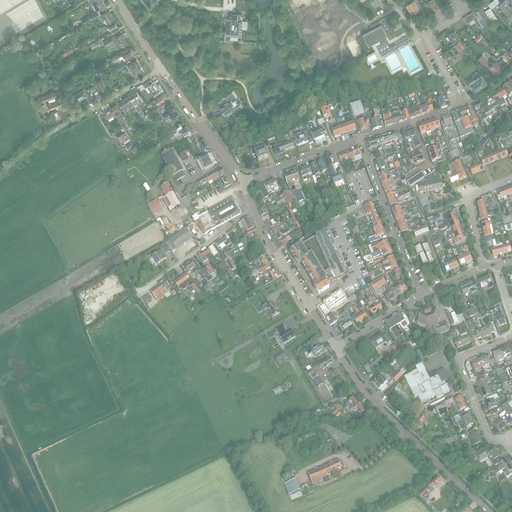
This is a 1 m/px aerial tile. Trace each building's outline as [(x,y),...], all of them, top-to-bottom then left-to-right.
[(97,11),(106,6),(101,0),(88,0),(92,5),(93,4),(97,11)] [(430,4),(434,10),(439,7),(438,6),(437,7),(433,0),(429,0),(430,1),(429,1),(430,4)] [(491,9),(498,5),(494,0),(488,5),(491,9)] [(511,8),(505,0),(498,5),(511,21),(511,20),(511,8)] [(413,1),(405,6),(411,15),(419,10),(413,1)] [(486,26),(492,22),(497,19),(494,13),(495,12),(494,9),(492,11),(490,8),(484,11),(482,7),(474,12),(484,27),(486,31),(488,30),(486,26)] [(114,20),(108,11),(100,15),(96,18),(97,19),(101,17),(102,18),(103,17),(104,18),(103,19),(104,20),(105,20),(107,24),(114,20)] [(241,36),(243,16),(241,16),(241,15),(240,15),(240,14),(235,14),(235,15),(232,15),(232,14),(232,13),(230,13),(229,14),(228,14),(227,19),(229,19),(228,28),(227,28),(227,35),(241,36)] [(470,22),(476,18),(472,13),(463,18),(467,24),(469,27),(470,26),(470,27),(472,26),(470,22)] [(369,46),(395,31),(393,27),(391,28),(387,22),(389,21),(387,17),(370,26),(372,30),(363,35),(369,46)] [(117,27),(114,21),(100,30),(101,32),(109,28),(111,31),(117,27)] [(453,44),(460,39),(454,31),(452,33),(447,36),(453,44)] [(121,47),(127,44),(121,34),(117,37),(116,35),(111,38),(111,37),(103,42),(106,46),(113,42),(114,41),(119,48),(121,47)] [(387,40),(376,46),(382,56),(394,50),(394,51),(397,49),(396,48),(412,40),(410,36),(390,46),(387,40)] [(92,50),(101,45),(98,40),(90,45),(92,50)] [(459,52),(465,48),(460,41),(454,46),(459,52)] [(63,58),(78,49),(77,47),(72,50),(72,49),(61,55),(63,58)] [(504,52),(501,55),(509,64),(511,60),(511,56),(509,53),(508,53),(504,48),(502,50),(504,52)] [(121,56),(117,59),(119,63),(133,55),(130,50),(122,55),(123,56),(122,57),(121,56)] [(494,58),(496,61),(504,69),(509,64),(501,55),(500,54),(496,58),(496,57),(494,58)] [(483,65),(488,61),(482,55),(478,59),(483,65)] [(134,76),(143,71),(136,60),(128,65),(134,76)] [(504,69),(496,61),(489,67),(497,75),(504,69)] [(124,62),(120,64),(115,67),(117,71),(127,66),(124,62)] [(475,91),(487,82),(481,75),(480,73),(474,77),(476,79),(469,83),(469,84),(467,85),(472,91),(473,89),(475,91)] [(97,86),(100,91),(106,88),(101,80),(98,82),(96,79),(91,82),(95,87),(97,86)] [(155,97),(160,93),(159,91),(160,91),(153,82),(152,83),(150,80),(143,86),(145,88),(149,85),(152,89),(151,89),(152,91),(151,92),(155,97)] [(502,89),(506,96),(507,95),(508,97),(511,95),(511,91),(508,85),(502,89)] [(502,89),(491,96),(495,103),(494,104),(494,105),(500,116),(505,114),(500,105),(502,103),(503,105),(505,104),(504,102),(505,101),(503,98),(506,96),(502,89)] [(77,101),(79,100),(87,96),(83,90),(74,96),(77,101)] [(57,97),(60,95),(59,92),(55,93),(55,92),(42,97),(42,96),(40,97),(42,102),(57,97)] [(139,96),(136,92),(128,97),(133,104),(139,100),(137,97),(139,96)] [(225,107),(221,109),(225,115),(234,109),(236,111),(242,107),(240,105),(239,106),(236,101),(233,103),(231,101),(235,98),(233,93),(225,98),(228,103),(224,105),(225,107)] [(153,105),(156,102),(159,105),(165,100),(161,95),(155,99),(151,102),(153,105)] [(447,96),(444,97),(437,99),(441,109),(447,107),(446,102),(448,101),(447,96)] [(495,103),(491,96),(484,100),(490,111),(492,111),(490,107),(492,106),(494,109),(495,108),(500,116),(494,105),(494,104),(495,103)] [(133,104),(128,97),(118,103),(121,108),(124,112),(127,110),(127,109),(133,105),(133,104)] [(50,110),(62,105),(59,99),(48,104),(50,110)] [(418,108),(421,115),(433,111),(430,99),(426,101),(427,105),(418,108)] [(480,102),(478,103),(483,113),(483,112),(484,113),(481,115),(483,120),(492,116),(490,111),(484,100),(481,102),(480,102)] [(165,102),(160,106),(164,112),(163,113),(165,116),(168,115),(172,121),(177,118),(176,115),(178,113),(171,103),(167,105),(165,102)] [(354,102),(347,104),(351,115),(351,116),(356,130),(357,133),(360,132),(358,127),(359,126),(361,130),(368,128),(367,126),(369,125),(367,120),(366,119),(365,116),(367,115),(362,102),(355,104),(354,102)] [(483,113),(478,103),(475,105),(476,105),(472,106),(476,114),(481,112),(482,113),(483,113)] [(405,112),(401,113),(404,121),(410,119),(407,110),(406,104),(403,104),(405,112)] [(421,115),(418,108),(418,106),(415,107),(414,104),(411,105),(412,108),(415,117),(421,115)] [(111,108),(116,116),(123,126),(125,125),(118,113),(121,111),(117,105),(111,108)] [(135,107),(141,117),(144,116),(138,105),(135,107)] [(326,106),(320,109),(323,116),(329,114),(326,106)] [(164,115),(158,107),(155,109),(160,118),(164,115)] [(477,121),(475,115),(471,107),(465,109),(470,122),(473,127),(478,125),(477,121)] [(104,113),(108,119),(114,116),(114,117),(116,116),(111,108),(104,113)] [(470,122),(465,109),(451,114),(455,123),(456,126),(460,136),(460,138),(464,136),(474,132),(472,128),(470,122)] [(55,119),(62,116),(59,110),(53,112),(55,119)] [(373,130),(382,127),(379,118),(378,118),(376,110),(369,112),(372,119),(369,120),(373,130)] [(392,113),(388,114),(392,124),(404,121),(401,113),(401,112),(400,112),(399,110),(392,112),(392,113)] [(383,115),(384,119),(383,119),(385,126),(392,124),(388,114),(383,115)] [(340,119),(345,134),(356,130),(351,116),(351,115),(340,119)] [(450,141),(459,138),(453,124),(452,123),(449,115),(442,118),(443,121),(440,122),(443,131),(446,130),(450,141)] [(340,119),(336,120),(337,124),(342,135),(345,134),(340,119)] [(440,128),(437,119),(432,121),(435,130),(440,128)] [(307,124),(310,132),(314,140),(325,135),(321,127),(316,129),(315,128),(314,128),(312,122),(307,124)] [(337,124),(330,126),(334,138),(342,135),(337,124)] [(417,126),(421,135),(426,133),(423,124),(417,126)] [(188,128),(180,132),(183,137),(184,138),(188,136),(188,135),(191,133),(188,128)] [(413,128),(407,130),(410,139),(413,138),(416,147),(420,146),(418,139),(417,140),(413,128)] [(313,143),(308,130),(301,132),(301,131),(296,132),(295,132),(294,132),(293,133),(294,134),(294,135),(295,136),(295,137),(298,146),(308,142),(309,144),(313,143)] [(407,130),(401,131),(405,144),(404,144),(407,150),(410,149),(407,140),(410,139),(407,130)] [(125,144),(130,141),(128,138),(125,132),(117,137),(121,143),(123,141),(125,144)] [(389,135),(391,142),(392,144),(395,143),(394,141),(398,140),(399,142),(402,141),(399,132),(396,133),(389,135)] [(195,135),(190,138),(192,140),(193,140),(195,143),(199,141),(195,135)] [(391,142),(389,135),(382,138),(384,144),(391,142)] [(382,148),(385,156),(388,155),(384,144),(382,138),(381,137),(373,140),(376,147),(377,147),(378,150),(381,149),(382,148)] [(267,140),(252,145),(258,160),(268,157),(265,148),(269,146),(267,140)] [(373,140),(365,143),(368,150),(371,149),(376,147),(373,140)] [(203,153),(210,149),(205,141),(200,144),(203,148),(201,149),(203,153)] [(282,143),(273,146),(276,154),(294,147),(292,142),(283,145),(282,143)] [(441,149),(439,144),(432,146),(433,149),(428,151),(430,156),(439,153),(438,150),(441,149)] [(359,148),(351,151),(354,158),(362,155),(359,148)] [(174,152),(172,149),(168,151),(167,149),(163,151),(164,153),(161,155),(173,177),(174,176),(177,181),(185,176),(182,172),(183,171),(173,153),(174,152)] [(499,152),(501,158),(508,155),(505,149),(499,152)] [(351,151),(338,156),(341,163),(345,174),(355,170),(352,162),(351,159),(354,158),(351,151)] [(417,153),(416,151),(408,154),(410,161),(413,160),(414,165),(418,163),(423,161),(423,160),(424,160),(422,154),(421,154),(420,152),(417,153)] [(501,158),(499,152),(493,154),(495,160),(501,158)] [(439,153),(430,156),(432,162),(437,160),(438,163),(445,161),(443,156),(440,156),(439,153)] [(198,158),(195,159),(197,162),(200,160),(205,170),(213,166),(208,155),(207,156),(206,154),(205,154),(199,157),(198,158)] [(495,160),(493,154),(487,157),(489,163),(495,160)] [(330,158),(334,169),(337,168),(337,166),(337,165),(338,164),(335,156),(330,158)] [(482,163),(483,165),(489,163),(487,157),(480,159),(482,163)] [(330,158),(323,160),(328,171),(334,169),(330,158)] [(328,178),(330,178),(327,171),(323,161),(317,163),(321,173),(325,171),(328,178)] [(376,170),(384,167),(386,166),(383,161),(374,164),(376,170)] [(454,168),(461,165),(460,161),(452,164),(448,166),(450,171),(455,170),(454,168)] [(484,169),(483,165),(482,163),(475,166),(478,172),(484,169)] [(315,176),(320,174),(316,164),(310,166),(315,176)] [(455,170),(450,171),(452,175),(448,176),(451,183),(459,180),(466,177),(461,165),(454,168),(455,170)] [(478,172),(475,166),(469,168),(472,175),(478,172)] [(299,171),(302,178),(306,176),(308,181),(310,180),(308,175),(311,174),(309,167),(298,171),(299,171)] [(379,176),(385,173),(386,173),(384,167),(376,170),(379,176)] [(225,176),(222,169),(198,182),(201,187),(219,176),(220,179),(225,176)] [(334,169),(328,171),(334,184),(343,180),(340,173),(337,175),(334,169)] [(293,182),(300,180),(301,184),(303,183),(302,178),(299,171),(297,172),(296,171),(290,174),(292,178),(293,182)] [(379,176),(382,184),(387,182),(386,178),(387,177),(385,173),(379,176)] [(292,178),(290,174),(284,176),(289,189),(289,188),(299,202),(304,200),(302,196),(299,189),(298,185),(293,187),(292,183),(293,182),(292,178)] [(419,193),(442,188),(441,181),(440,181),(439,175),(424,178),(425,184),(418,185),(419,193)] [(224,188),(231,185),(226,177),(220,181),(224,188)] [(274,190),(278,188),(282,186),(281,184),(277,186),(274,179),(263,185),(264,186),(260,189),(264,198),(269,196),(268,194),(275,191),(274,190)] [(147,192),(153,188),(149,181),(143,185),(147,192)] [(389,181),(387,182),(382,184),(386,194),(391,192),(390,188),(391,187),(392,188),(395,187),(394,183),(391,184),(389,181)] [(174,193),(173,193),(168,183),(161,187),(166,197),(163,198),(170,212),(181,206),(183,210),(191,205),(186,197),(178,202),(174,193)] [(506,197),(507,199),(504,201),(506,204),(509,203),(508,202),(511,200),(510,198),(511,198),(509,195),(511,194),(509,188),(503,190),(506,197)] [(506,197),(503,190),(498,193),(499,195),(496,197),(497,200),(506,197)] [(296,204),(287,191),(282,195),(281,195),(284,199),(290,208),(296,204)] [(396,198),(394,195),(396,194),(394,191),(391,192),(391,193),(386,195),(388,201),(396,198)] [(396,198),(388,201),(390,206),(396,204),(395,201),(401,199),(400,196),(396,198)] [(210,210),(208,211),(216,226),(217,227),(241,214),(231,197),(210,209),(210,210)] [(478,209),(485,207),(488,207),(492,206),(493,206),(497,204),(494,198),(490,200),(491,203),(484,204),(484,202),(482,202),(477,203),(478,209)] [(147,204),(153,215),(162,210),(156,199),(147,204)] [(372,203),(364,206),(367,214),(369,213),(372,222),(378,219),(372,203)] [(392,210),(394,216),(406,211),(409,210),(409,208),(401,211),(399,207),(392,210)] [(270,214),(272,213),(271,212),(269,213),(269,212),(268,213),(266,208),(264,209),(264,208),(258,211),(264,222),(272,218),(270,214)] [(200,219),(186,227),(194,239),(216,226),(207,211),(198,216),(200,219)] [(406,211),(394,216),(396,222),(404,219),(402,215),(407,213),(406,211)] [(454,214),(451,215),(450,212),(443,215),(445,220),(442,222),(443,225),(456,220),(454,214)] [(479,215),(481,221),(487,219),(487,216),(494,215),(493,212),(486,213),(479,215)] [(298,222),(294,217),(290,220),(293,225),(298,222)] [(396,222),(399,227),(405,225),(404,221),(406,220),(406,221),(410,220),(409,217),(404,219),(396,222)] [(246,233),(255,228),(250,218),(245,220),(242,222),(238,224),(242,233),(245,231),(246,233)] [(372,222),(373,226),(368,228),(369,230),(373,229),(381,226),(378,219),(372,222)] [(265,224),(269,230),(280,224),(279,221),(274,223),(272,220),(265,224)] [(452,228),(458,225),(456,220),(443,225),(445,227),(450,225),(452,228)] [(483,230),(490,229),(488,222),(481,224),(483,230)] [(406,225),(405,225),(399,227),(401,233),(408,230),(406,225)] [(458,225),(452,228),(453,231),(450,232),(447,233),(448,236),(460,231),(458,225)] [(269,231),(272,237),(280,233),(281,232),(280,232),(277,226),(274,228),(269,231)] [(381,226),(373,229),(376,236),(368,239),(370,243),(381,239),(380,236),(384,234),(381,226)] [(416,227),(418,230),(413,231),(415,237),(428,232),(426,226),(420,229),(419,226),(416,227)] [(193,237),(186,227),(169,239),(169,238),(164,242),(172,252),(193,237)] [(255,228),(246,233),(249,239),(257,234),(255,228)] [(280,233),(272,237),(275,242),(283,238),(281,236),(282,235),(283,235),(290,231),(289,228),(281,232),(280,233)] [(301,245),(290,251),(298,264),(301,262),(316,286),(314,287),(318,294),(329,287),(328,286),(331,284),(334,283),(334,282),(336,281),(336,282),(343,279),(345,282),(349,280),(327,230),(315,235),(316,236),(301,245)] [(448,236),(447,236),(449,241),(452,239),(454,245),(462,242),(460,238),(463,237),(460,231),(448,236)] [(228,240),(225,236),(215,243),(218,248),(224,243),(226,246),(231,243),(229,239),(228,240)] [(285,238),(282,240),(275,243),(279,250),(285,247),(284,244),(287,242),(291,240),(289,236),(285,238)] [(492,242),(494,249),(491,250),(493,257),(499,255),(497,248),(494,236),(484,239),(485,242),(492,241),(493,242),(492,242)] [(385,248),(389,247),(387,242),(379,245),(378,242),(370,245),(372,249),(369,250),(370,252),(372,251),(373,253),(382,250),(381,249),(385,247),(385,248)] [(164,244),(159,247),(165,255),(170,252),(164,244)] [(429,263),(433,261),(430,254),(431,253),(427,244),(420,247),(420,246),(414,248),(417,255),(418,254),(422,265),(428,262),(429,263)] [(503,247),(505,253),(511,252),(509,245),(503,247)] [(205,257),(208,260),(213,256),(217,253),(212,246),(208,248),(211,253),(205,257)] [(382,250),(373,253),(371,254),(372,258),(380,255),(381,258),(374,261),(375,264),(384,260),(383,257),(392,253),(389,247),(385,248),(385,247),(381,249),(382,250)] [(211,253),(208,248),(202,252),(205,257),(211,253)] [(231,271),(236,268),(227,253),(225,250),(220,253),(222,256),(225,262),(226,261),(231,271)] [(152,258),(157,265),(164,260),(161,257),(164,255),(161,251),(152,258)] [(208,261),(208,260),(205,257),(202,252),(197,256),(203,264),(204,265),(206,264),(205,262),(208,261)] [(463,257),(466,263),(472,261),(469,254),(463,257)] [(262,273),(270,268),(271,268),(264,255),(259,258),(264,266),(257,269),(260,274),(262,273)] [(384,260),(379,262),(381,265),(383,264),(384,267),(395,262),(393,257),(384,260)] [(466,263),(463,257),(457,259),(460,266),(466,263)] [(449,263),(452,269),(458,266),(455,260),(449,263)] [(188,273),(191,271),(193,273),(194,273),(197,271),(197,270),(197,269),(196,268),(198,266),(195,261),(192,262),(191,261),(183,266),(188,273)] [(397,268),(395,262),(384,267),(386,270),(385,270),(386,274),(391,272),(390,271),(397,268)] [(452,269),(449,263),(443,266),(446,272),(452,269)] [(208,266),(205,268),(210,275),(213,278),(216,276),(213,272),(213,273),(208,266)] [(270,275),(271,275),(272,278),(275,277),(276,279),(281,276),(276,268),(272,271),(273,274),(270,275)] [(204,269),(200,272),(206,279),(209,276),(204,269)] [(186,273),(176,280),(174,282),(178,288),(179,287),(180,290),(181,289),(183,291),(187,287),(186,286),(192,282),(186,273)] [(493,287),(490,280),(488,276),(478,281),(480,286),(478,287),(481,296),(485,294),(482,288),(488,285),(490,289),(493,287)] [(380,278),(377,280),(369,285),(376,295),(379,293),(378,291),(379,291),(378,289),(384,285),(388,291),(385,293),(387,295),(385,296),(389,302),(396,298),(392,292),(383,277),(380,279),(380,278)] [(386,282),(385,280),(383,277),(392,292),(396,298),(401,294),(397,288),(394,290),(393,288),(391,285),(388,286),(387,283),(386,282)] [(168,290),(171,288),(166,281),(151,293),(157,301),(164,296),(164,295),(168,292),(165,289),(166,288),(168,290)] [(397,288),(401,294),(406,291),(402,284),(401,281),(398,283),(399,286),(397,288)] [(477,290),(474,283),(471,285),(470,282),(460,287),(463,294),(468,292),(467,291),(469,290),(471,293),(477,290)] [(200,291),(194,284),(191,287),(196,294),(200,291)] [(318,307),(324,316),(330,312),(330,311),(345,301),(339,292),(318,307)] [(149,294),(142,299),(145,303),(152,298),(149,294)] [(382,308),(377,301),(375,302),(371,297),(368,298),(369,299),(367,300),(369,303),(370,302),(372,304),(377,312),(382,308)] [(273,317),(279,313),(276,308),(277,307),(274,303),(270,306),(268,302),(262,306),(264,310),(267,308),(273,317)] [(258,304),(255,306),(259,313),(263,311),(258,304)] [(368,306),(365,308),(367,311),(368,310),(371,315),(377,312),(372,304),(368,306)] [(366,318),(363,313),(361,314),(360,312),(359,312),(355,306),(353,308),(356,313),(361,321),(366,318)] [(467,311),(470,317),(473,316),(478,314),(475,307),(467,311)] [(440,334),(449,330),(446,323),(438,326),(437,323),(438,323),(442,313),(432,309),(428,308),(423,310),(422,313),(421,313),(417,323),(426,327),(427,327),(428,329),(429,329),(433,339),(441,336),(440,334)] [(331,313),(325,317),(330,325),(336,321),(332,315),(334,314),(331,310),(330,311),(331,313)] [(499,327),(506,324),(501,312),(496,314),(498,317),(495,318),(499,327)] [(352,321),(353,320),(356,325),(361,321),(356,313),(353,315),(353,316),(350,318),(352,321)] [(407,318),(404,320),(400,314),(395,317),(402,329),(404,327),(402,324),(401,323),(404,321),(407,325),(409,324),(407,318)] [(390,320),(400,336),(402,335),(397,326),(399,324),(402,329),(395,317),(390,320)] [(400,336),(390,320),(385,324),(389,330),(391,329),(397,338),(400,336)] [(284,343),(294,337),(290,330),(287,331),(283,325),(277,329),(277,330),(276,330),(279,336),(284,343)] [(483,328),(486,336),(489,335),(489,334),(494,332),(491,325),(483,328)] [(457,336),(459,335),(456,328),(452,329),(450,331),(451,333),(454,335),(456,334),(457,336)] [(486,336),(483,328),(474,332),(477,339),(483,337),(486,336)] [(376,338),(370,342),(374,348),(386,341),(387,343),(391,341),(386,334),(383,336),(381,333),(375,337),(376,338)] [(460,338),(464,345),(471,342),(467,335),(460,338)] [(464,345),(460,338),(453,340),(457,348),(464,345)] [(315,355),(324,349),(321,344),(314,349),(312,345),(305,349),(309,354),(313,352),(315,355)] [(390,347),(395,355),(399,352),(397,350),(398,350),(396,346),(395,347),(394,345),(390,347)] [(499,350),(503,358),(508,356),(508,358),(511,356),(507,347),(499,350)] [(503,358),(499,350),(492,353),(494,359),(491,360),(493,365),(497,364),(496,362),(498,361),(497,361),(503,358)] [(281,355),(275,358),(278,363),(286,358),(283,352),(280,354),(281,355)] [(494,366),(493,365),(491,360),(488,361),(486,356),(478,359),(482,367),(489,364),(491,368),(494,366)] [(322,370),(333,362),(330,357),(323,362),(323,361),(318,364),(322,370)] [(482,367),(478,359),(470,362),(474,370),(482,367)] [(443,395),(450,391),(446,384),(448,383),(448,381),(448,380),(449,379),(444,369),(437,372),(436,371),(430,373),(430,372),(427,371),(426,372),(422,363),(415,367),(416,369),(410,373),(411,373),(404,377),(415,398),(418,396),(421,403),(435,396),(436,399),(443,395)] [(399,371),(392,378),(396,382),(403,376),(399,371)] [(316,374),(311,377),(318,387),(323,384),(316,374)] [(381,375),(373,383),(379,389),(381,392),(387,386),(385,384),(387,382),(381,375)] [(476,383),(479,390),(488,386),(486,383),(489,382),(488,378),(486,378),(485,376),(478,379),(479,382),(476,383)] [(485,396),(486,399),(494,396),(493,393),(491,394),(488,386),(479,390),(483,397),(485,396)] [(459,410),(466,407),(461,396),(454,399),(459,410)] [(494,396),(486,399),(488,402),(485,403),(488,410),(497,407),(494,399),(495,399),(494,396)] [(347,402),(352,407),(350,409),(352,410),(353,409),(356,412),(357,412),(360,415),(365,410),(362,407),(362,406),(358,402),(357,402),(353,397),(347,402)] [(451,397),(444,401),(447,408),(451,406),(450,404),(454,402),(451,397)] [(444,410),(441,404),(434,407),(436,411),(438,410),(439,413),(444,410)] [(500,419),(506,426),(511,421),(511,420),(509,416),(511,414),(504,405),(501,407),(506,414),(504,415),(505,416),(500,419)] [(416,422),(420,426),(422,424),(425,426),(428,423),(424,419),(428,414),(425,411),(421,416),(418,414),(415,418),(417,421),(416,422)] [(473,424),(469,415),(462,418),(466,427),(467,427),(468,429),(472,427),(471,425),(473,424)] [(506,426),(500,419),(494,424),(499,431),(506,426)] [(472,446),(481,442),(477,433),(475,434),(473,431),(464,435),(461,436),(462,439),(465,438),(468,437),(472,446)] [(494,466),(498,464),(502,461),(499,457),(499,456),(494,449),(490,453),(488,450),(479,456),(482,461),(488,457),(492,462),(491,462),(494,466)] [(331,472),(342,468),(338,459),(328,464),(328,465),(308,473),(312,483),(332,474),(331,472)] [(502,461),(498,464),(499,466),(494,470),(496,474),(501,471),(504,475),(505,474),(507,477),(511,473),(511,472),(510,471),(511,469),(505,459),(502,461)] [(437,487),(443,482),(439,477),(428,485),(430,488),(432,487),(435,490),(437,488),(437,487)] [(301,490),(296,479),(284,484),(289,495),(301,490)] [(429,493),(425,489),(419,495),(423,499),(429,493)]
